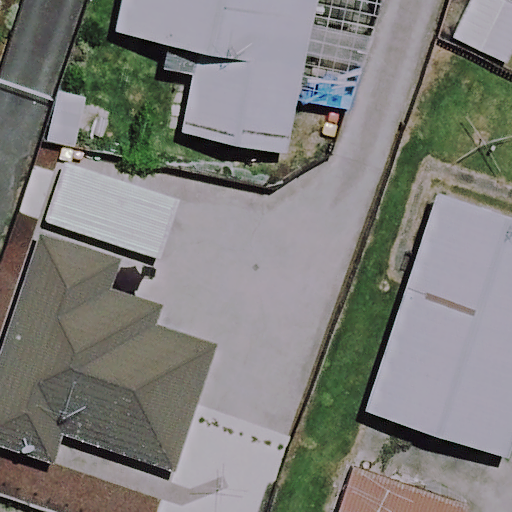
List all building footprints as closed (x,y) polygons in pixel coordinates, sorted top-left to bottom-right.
[(124,0),(118,31),(198,47),(181,131),(290,153),(320,0),(124,0)] [(116,249),(163,265),(185,197),(61,157),(39,225),(116,249)] [(511,453),(511,217),(438,194),(370,411),(511,455),(511,453)] [(217,349),(143,325),(151,301),(104,286),(116,249),(39,225),(0,346),(0,444),(52,461),(61,432),(177,470),(217,349)] [(481,511),(484,507),(357,456),(334,511),(481,511)]
